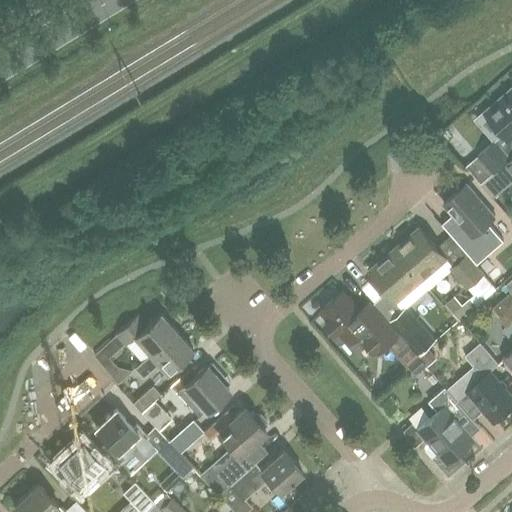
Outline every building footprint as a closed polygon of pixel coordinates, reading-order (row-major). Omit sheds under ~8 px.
[(65,0),(75,16),(103,0),(102,0),(65,0)] [(511,85),(487,107),(485,109),(500,127),(504,131),(511,140),(511,139),(511,85)] [(478,154),(466,164),(481,182),(504,161),(510,156),(495,140),(478,154)] [(511,154),(510,156),(504,161),(481,182),(493,196),(511,178),(511,154)] [(468,180),(447,199),(457,211),(470,225),(456,238),(468,252),(472,256),(477,262),(489,251),(502,240),(497,234),(487,222),(494,215),(496,213),(468,180)] [(420,277),(446,255),(420,225),(394,247),(420,277)] [(420,277),(394,247),(366,271),(392,301),(420,277)] [(452,265),(450,268),(451,269),(467,288),(468,287),(484,273),(485,272),(472,256),(468,252),(452,265)] [(349,341),(362,330),(367,336),(365,338),(375,349),(376,348),(378,350),(387,343),(394,337),(400,332),(371,299),(360,308),(344,288),(321,308),(329,317),(325,320),(335,332),(339,329),(349,341)] [(511,338),(511,349),(505,356),(511,363),(511,290),(491,308),(507,326),(503,329),(511,338)] [(455,295),(446,303),(460,318),(476,304),(470,297),(463,304),(455,295)] [(422,325),(406,306),(391,319),(407,338),(422,325)] [(150,352),(176,328),(160,310),(146,322),(137,312),(115,331),(116,333),(94,352),(102,361),(125,341),(126,342),(135,334),(150,352)] [(167,371),(193,347),(176,328),(150,352),(135,365),(144,375),(159,361),(167,371)] [(394,337),(387,343),(405,365),(418,354),(400,332),(394,337)] [(494,419),(511,403),(511,393),(490,369),(499,362),(481,341),(465,354),(483,375),(468,388),(494,419)] [(207,362),(176,389),(199,415),(229,388),(217,374),(221,371),(212,360),(208,364),(207,362)] [(141,411),(160,393),(152,384),(133,402),(141,411)] [(447,460),(474,437),(463,425),(473,416),(445,385),(429,399),(439,410),(419,428),(447,460)] [(254,414),(245,405),(234,414),(218,429),(238,452),(266,428),(264,426),(267,423),(267,419),(261,412),(257,412),(254,414)] [(146,436),(148,434),(137,423),(133,426),(116,407),(96,426),(108,438),(100,445),(118,463),(137,444),(145,453),(154,445),(146,436)] [(228,408),(212,422),(218,429),(234,414),(228,408)] [(169,442),(179,452),(203,430),(193,418),(168,441),(169,442)] [(60,460),(81,482),(92,471),(100,480),(110,471),(102,463),(103,462),(82,440),(60,460)] [(192,466),(179,452),(169,442),(159,451),(182,476),(192,466)] [(137,444),(118,463),(127,473),(146,455),(145,453),(137,444)] [(282,447),(261,466),(255,459),(246,466),(217,492),(231,508),(234,511),(244,511),(252,505),(245,496),(268,476),(280,490),(302,469),(282,447)] [(217,492),(246,466),(235,454),(214,473),(207,466),(199,472),(217,492)] [(142,511),(143,511),(155,501),(135,481),(124,492),(131,499),(142,511)] [(65,511),(66,511),(37,482),(14,504),(22,511),(65,511)] [(155,502),(164,511),(185,511),(171,497),(170,497),(165,492),(155,502)] [(142,511),(131,499),(117,511),(142,511)] [(164,511),(155,502),(155,501),(143,511),(164,511)]
